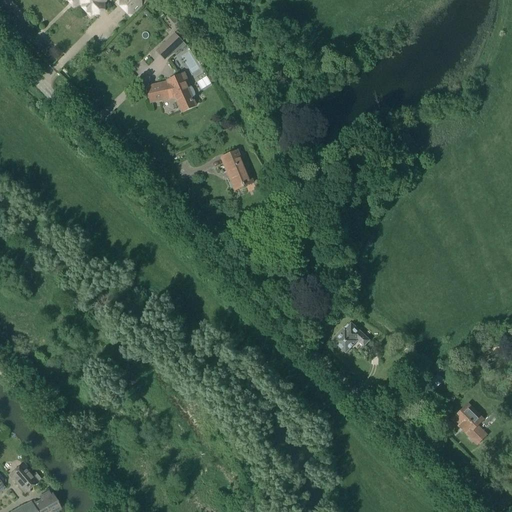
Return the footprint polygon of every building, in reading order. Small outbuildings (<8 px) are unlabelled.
[(68,0),(69,2),(74,7),(81,7),(91,17),(106,2),(104,0),(68,0)] [(133,15),(143,7),(142,1),(141,0),(120,0),(119,1),(119,7),(128,16),(133,15)] [(183,43),(175,34),(168,40),(177,49),(183,43)] [(197,106),(192,96),(195,95),(185,73),(166,81),(167,83),(148,87),(151,103),(175,98),(182,113),(197,106)] [(235,190),(254,183),(249,171),(247,172),(239,152),(222,159),(235,190)] [(370,341),(352,324),(345,330),(344,329),(333,341),(345,353),(357,341),(364,347),(370,341)] [(424,388),(430,395),(444,381),(437,375),(424,388)] [(453,421),(477,445),(487,435),(478,426),(484,420),(469,405),(453,421)] [(22,464),(9,476),(25,494),(37,483),(25,469),(26,468),(22,464)] [(45,499),(33,505),(36,511),(54,511),(60,509),(52,495),(50,496),(49,495),(44,497),(45,499)] [(36,511),(33,505),(31,502),(13,511),(36,511)]
